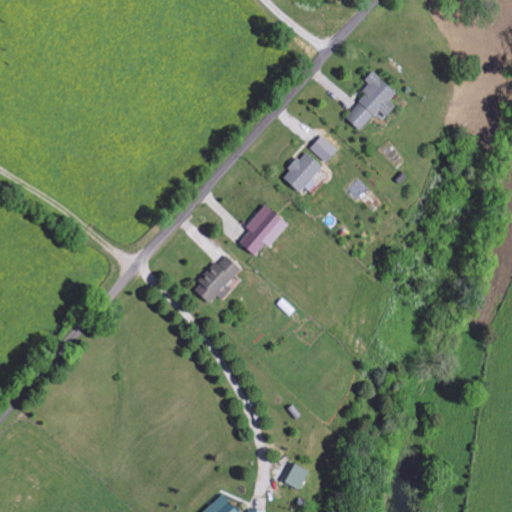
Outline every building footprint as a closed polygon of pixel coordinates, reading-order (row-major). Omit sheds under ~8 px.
[(396,108),(390,102),(396,94),(374,73),(365,81),(373,88),(345,118),(360,132),(379,112),(386,119),(396,108)] [(327,164),(339,151),(323,137),(311,149),(327,164)] [(298,193),(323,169),(307,153),(283,177),(298,193)] [(240,244),(255,257),(266,246),(269,249),(289,227),(266,207),(246,229),(250,233),(240,244)] [(227,286),(242,271),(225,256),(194,290),(210,305),(218,297),(222,301),(232,291),(227,286)] [(309,473),(290,465),(282,484),(301,492),(309,473)] [(236,511),(222,497),(205,511),(236,511)]
